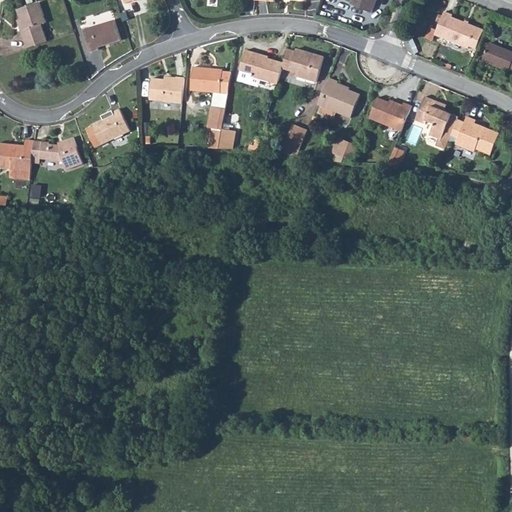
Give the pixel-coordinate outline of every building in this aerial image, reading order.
[(352,0),(351,4),(372,13),(377,0),(352,0)] [(22,30),(28,49),(48,42),(42,24),(47,23),(40,2),(18,10),(25,29),(22,30)] [(477,49),(484,30),(452,17),(453,15),(445,12),(438,30),(431,28),(427,38),(433,41),(436,35),(469,48),(470,46),(477,49)] [(115,20),(84,30),(91,52),(100,50),(99,47),(122,40),(115,20)] [(511,51),(490,43),(483,61),(509,71),(510,69),(511,69),(511,51)] [(285,63),(283,68),(298,73),(297,76),(318,82),(325,57),(297,49),(296,52),(292,65),(285,62),(285,63)] [(258,57),(259,53),(247,50),(241,71),(252,74),(252,77),(278,84),(283,68),(285,63),(269,58),(268,58),(268,60),(258,57)] [(285,62),(292,65),(296,52),(288,50),(285,62)] [(194,67),(191,90),(218,93),(229,94),(232,72),(211,70),(212,69),(194,67)] [(153,78),(151,100),(183,103),(185,78),(177,77),(176,81),(153,78)] [(330,78),(319,105),(322,106),(337,112),(352,118),(361,95),(338,85),(339,82),(330,78)] [(218,93),(215,96),(213,110),(226,112),(229,94),(218,93)] [(370,118),(402,132),(413,106),(404,103),(403,105),(394,101),(393,104),(378,97),(370,118)] [(436,146),(446,150),(452,136),(454,132),(459,119),(460,117),(442,110),(444,104),(425,97),(416,120),(425,124),(426,121),(435,124),(430,135),(439,139),(436,146)] [(337,112),(322,106),(319,113),(334,119),(337,112)] [(92,125),(102,145),(131,131),(121,109),(113,112),(114,114),(92,125)] [(223,129),(226,112),(213,110),(211,110),(210,118),(211,118),(209,128),(213,128),(210,148),(220,149),(223,129)] [(459,119),(454,132),(460,135),(459,138),(458,141),(466,145),(464,148),(475,152),(476,149),(491,155),(500,133),(492,130),(491,132),(485,129),(486,127),(476,123),(477,120),(468,116),(465,122),(459,119)] [(308,130),(294,124),(286,143),(301,149),(308,130)] [(223,129),(220,149),(234,149),(237,131),(223,129)] [(35,141),(33,158),(64,161),(67,170),(84,164),(74,137),(63,141),(64,144),(60,145),(51,144),(51,143),(35,141)] [(344,158),(345,157),(351,142),(339,138),(333,153),(344,158)] [(0,143),(0,167),(12,169),(11,178),(31,180),(33,158),(35,141),(27,140),(26,146),(0,143)] [(345,157),(354,161),(360,147),(351,142),(345,157)] [(301,149),(286,143),(282,153),(298,155),(301,149)] [(395,148),(391,159),(399,163),(403,151),(395,148)]
